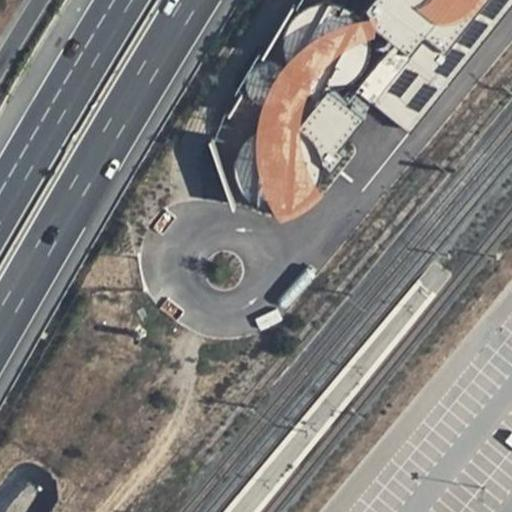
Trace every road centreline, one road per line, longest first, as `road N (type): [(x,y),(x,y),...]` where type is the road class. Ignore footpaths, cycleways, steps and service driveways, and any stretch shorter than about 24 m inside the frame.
road 1 (motorway): [(0,314),(189,0)]
road 2 (track): [(227,270),(200,338),(186,409),(107,511)]
road 3 (motorway): [(117,0),(0,194)]
